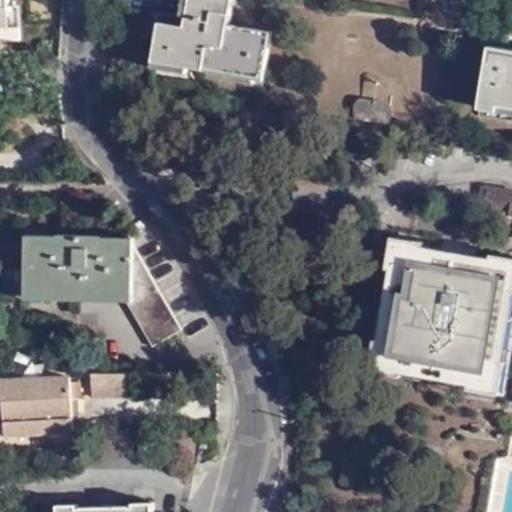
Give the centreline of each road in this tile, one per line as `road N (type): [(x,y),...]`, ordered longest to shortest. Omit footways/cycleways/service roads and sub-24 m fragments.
road 1 (residential): [(80,70),(81,106),(94,140),(172,223),(245,352),(255,417),(235,511)]
road 2 (unknown): [(243,480),(72,485)]
